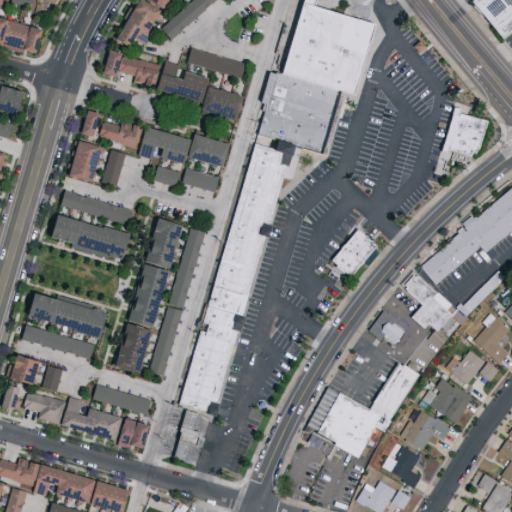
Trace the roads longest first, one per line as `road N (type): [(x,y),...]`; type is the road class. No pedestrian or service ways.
road 1 (residential): [(248,511),(286,425),(355,312),(423,232),(511,155)]
road 2 (tertiary): [(0,298),(63,84),(101,0)]
road 3 (residential): [(0,428),(279,511)]
road 4 (residential): [(431,511),(511,391)]
